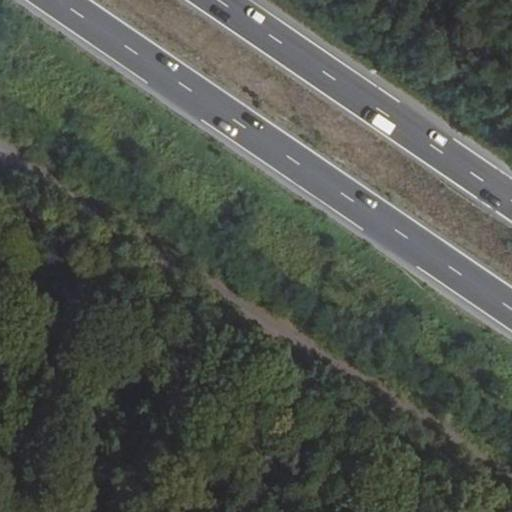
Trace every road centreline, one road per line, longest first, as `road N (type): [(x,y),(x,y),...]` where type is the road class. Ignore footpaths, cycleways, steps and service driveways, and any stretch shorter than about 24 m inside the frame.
road 1 (motorway): [(55,0),(511,309)]
road 2 (motorway): [(511,198),(215,0)]
